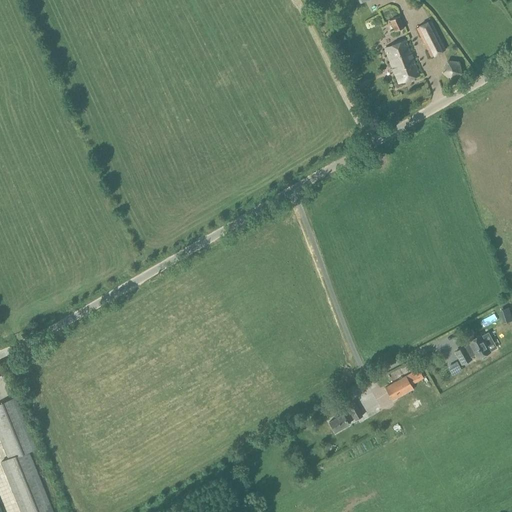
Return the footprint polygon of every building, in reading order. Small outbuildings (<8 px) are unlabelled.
[(395,31),(403,27),(398,17),(390,20),(395,31)] [(433,56),(445,50),(431,22),(418,28),(433,56)] [(399,83),(419,75),(406,41),(386,49),(399,83)] [(446,60),(441,72),(451,81),(462,74),(459,61),(446,60)] [(511,320),(511,319),(508,307),(499,310),(503,323),(511,320)] [(488,331),(480,335),(489,351),(497,347),(488,331)] [(487,354),(490,352),(489,351),(480,335),(468,342),(470,345),(465,348),(464,347),(455,352),(462,364),(471,359),(470,357),(475,354),(478,359),(481,358),(482,359),(484,359),(486,358),(487,356),(487,354)] [(452,374),(460,368),(456,363),(448,369),(452,374)] [(423,378),(424,378),(418,369),(385,387),(392,401),(413,389),(411,386),(424,378),(423,378)] [(354,402),(347,406),(350,410),(329,422),(335,432),(349,425),(347,421),(354,417),(355,420),(362,416),(354,402)] [(0,469),(0,506),(14,500),(0,469)]
